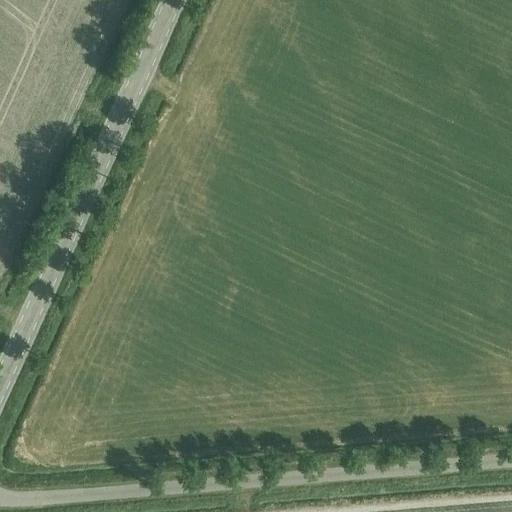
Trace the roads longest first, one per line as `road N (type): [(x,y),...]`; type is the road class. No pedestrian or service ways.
road 1 (unclassified): [(0,499),(511,459)]
road 2 (tertiary): [(0,389),(175,0)]
